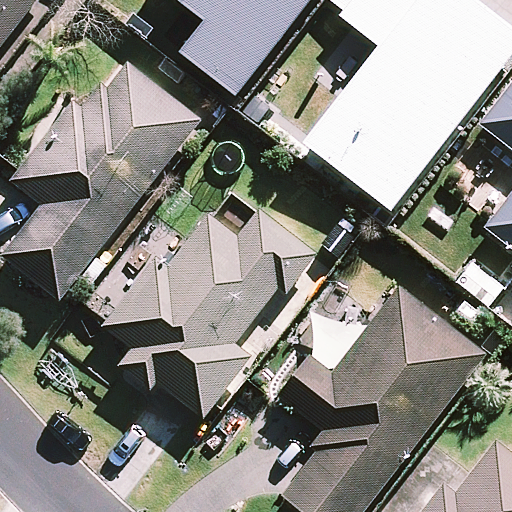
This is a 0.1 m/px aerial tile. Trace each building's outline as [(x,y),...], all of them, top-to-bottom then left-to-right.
[(0,0),(0,65),(50,0),(0,0)] [(238,100),(316,0),(173,0),(206,27),(181,59),(238,100)] [(511,57),(511,34),(467,0),(359,0),(345,20),(381,48),(307,146),(393,212),(511,57)] [(205,129),(126,63),(83,114),(73,106),(12,180),(45,208),(5,256),(60,302),(205,129)] [(511,90),(483,128),(511,150),(511,198),(487,231),(511,250),(511,90)] [(165,278),(151,268),(106,329),(134,350),(121,368),(152,390),(157,383),(206,419),(252,356),(238,346),(280,290),(288,295),(316,256),(259,214),(239,241),(209,218),(180,258),(165,278)] [(369,511),(485,354),(399,291),(337,376),(312,358),(282,400),(333,437),(286,500),(302,511),(369,511)] [(511,511),(511,429),(444,511),(511,511)]
